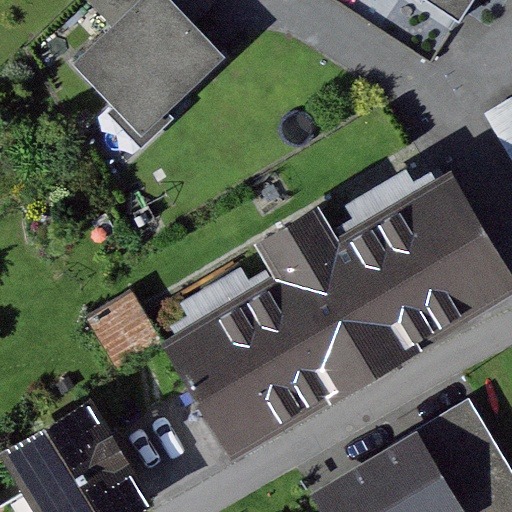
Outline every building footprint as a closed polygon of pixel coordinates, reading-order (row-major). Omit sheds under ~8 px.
[(225,0),(106,0),(129,25),(89,62),(153,131),(238,52),(210,22),(225,0)] [(511,0),(455,0),(472,11),(479,0),(511,0)] [(511,92),(493,101),(511,146),(511,92)] [(271,236),(296,280),(174,349),(237,460),(511,305),(511,268),(465,185),(356,246),(332,203),(271,236)] [(201,322),(246,298),(230,269),(186,293),(201,322)] [(141,298),(106,309),(120,349),(154,338),(141,298)] [(511,511),(511,444),(481,393),(326,486),(341,511),(511,511)] [(144,511),(161,502),(103,405),(19,455),(53,511),(144,511)]
